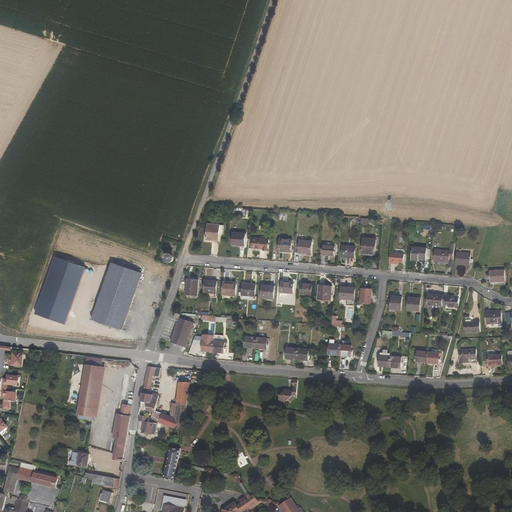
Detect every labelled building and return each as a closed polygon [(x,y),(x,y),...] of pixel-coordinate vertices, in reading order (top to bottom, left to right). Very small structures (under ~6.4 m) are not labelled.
[(206,240),(219,241),(221,225),(208,223),(206,240)] [(232,245),(245,246),(246,234),(233,233),(232,245)] [(268,251),(269,240),(253,238),(252,248),(262,249),(262,251),(268,251)] [(364,238),(362,253),(375,254),(377,240),(364,238)] [(291,253),(292,240),(280,239),(279,252),(291,253)] [(296,240),(295,253),(311,254),(312,242),(296,240)] [(323,244),(321,255),(335,256),(336,245),(323,244)] [(351,256),(351,258),(355,258),(355,247),(343,246),(342,255),(351,256)] [(412,260),(426,262),(427,248),(413,247),(412,260)] [(450,248),(450,251),(435,250),(434,261),(449,263),(449,260),(453,261),(454,249),(450,248)] [(390,264),(395,264),(395,262),(399,263),(404,263),(404,254),(390,253),(390,264)] [(456,263),(470,265),(471,254),(457,253),(456,263)] [(68,265),(41,256),(22,311),(49,320),(68,265)] [(139,275),(113,265),(94,320),(120,330),(139,275)] [(506,281),(505,270),(490,271),(490,282),(506,281)] [(188,279),(186,293),(198,294),(199,280),(188,279)] [(216,294),(218,281),(205,280),(204,293),(216,294)] [(222,295),(235,296),(237,283),(224,282),(222,295)] [(281,293),(293,294),(294,283),(282,282),(281,293)] [(253,297),(255,297),(256,284),(243,283),(242,296),(243,296),(243,299),(252,299),(253,297)] [(301,295),(311,296),(312,285),(302,284),(301,295)] [(275,286),(262,285),(261,297),(274,298),(275,286)] [(333,286),(319,285),(318,296),(332,298),(333,286)] [(341,287),(340,298),(355,300),(355,288),(341,287)] [(360,303),(371,304),(372,289),(362,288),(360,303)] [(439,307),(439,302),(443,302),(443,296),(428,294),(427,306),(439,307)] [(392,296),(391,310),(401,310),(402,297),(392,296)] [(446,303),(446,307),(455,308),(456,303),(457,303),(457,297),(443,296),(443,302),(443,303),(446,303)] [(407,310),(420,311),(421,299),(409,298),(407,310)] [(486,326),(502,325),(502,312),(486,313),(486,326)] [(171,342),(186,347),(195,321),(180,316),(179,319),(171,342)] [(465,333),(480,333),(480,322),(464,323),(465,333)] [(246,336),(245,347),(256,348),(256,337),(246,336)] [(266,349),(267,338),(256,337),(256,348),(266,349)] [(203,340),(202,351),(213,352),(214,341),(203,340)] [(224,353),(225,342),(214,341),(213,352),(224,353)] [(330,344),(329,354),(340,355),(341,345),(330,344)] [(351,356),(352,346),(341,345),(340,355),(351,356)] [(287,348),(287,358),(297,359),(298,349),(287,348)] [(298,349),(297,359),(308,360),(309,350),(298,349)] [(460,363),(477,363),(476,350),(459,350),(460,363)] [(417,362),(428,363),(428,353),(418,352),(417,362)] [(20,367),(22,355),(12,353),(11,358),(11,362),(9,361),(9,366),(20,367)] [(439,364),(440,354),(428,353),(428,363),(439,364)] [(503,365),(502,354),(488,355),(489,365),(490,367),(493,366),(494,365),(503,365)] [(93,416),(98,417),(107,367),(102,366),(103,358),(84,356),(75,413),(93,416)] [(380,356),(379,366),(390,367),(391,357),(380,356)] [(391,357),(390,367),(401,368),(402,358),(391,357)] [(150,390),(154,377),(160,377),(162,368),(148,366),(143,388),(150,390)] [(9,385),(16,386),(17,377),(7,376),(6,379),(6,381),(3,381),(2,385),(9,385)] [(162,414),(160,422),(174,428),(183,430),(190,383),(180,382),(177,404),(175,417),(172,416),(162,414)] [(287,402),(289,400),(291,402),(295,399),(297,399),(298,386),(294,386),(293,390),(284,390),(284,391),(280,395),(280,401),(287,402)] [(4,401),(10,402),(15,402),(16,393),(8,392),(2,391),(1,395),(4,396),(4,398),(4,401)] [(154,412),(156,412),(159,396),(142,393),(140,401),(139,409),(154,412)] [(133,406),(123,404),(122,414),(118,439),(115,439),(114,443),(117,443),(114,459),(124,460),(133,406)] [(148,417),(153,419),(154,412),(139,409),(139,414),(140,414),(148,417)] [(156,412),(154,412),(153,419),(160,422),(162,414),(156,412)] [(93,416),(75,413),(74,419),(92,422),(93,416)] [(122,414),(117,414),(113,438),(115,439),(118,439),(122,414)] [(140,414),(139,421),(144,422),(142,433),(152,435),(154,422),(147,421),(148,417),(140,414)] [(174,480),(175,479),(177,466),(178,461),(181,448),(171,446),(164,478),(174,480)] [(78,466),(88,467),(90,454),(80,452),(78,466)] [(4,491),(3,495),(0,494),(0,509),(3,510),(6,497),(8,492),(9,492),(14,493),(18,478),(56,487),(59,476),(35,471),(36,465),(22,462),(20,469),(11,467),(5,491),(4,491)] [(93,482),(101,484),(119,488),(121,479),(87,472),(85,478),(86,478),(93,480),(93,482)] [(239,478),(237,480),(248,498),(251,496),(239,478)] [(109,503),(112,493),(103,490),(100,500),(106,502),(109,503)] [(26,500),(27,497),(26,494),(24,494),(21,496),(21,498),(19,498),(16,510),(23,511),(25,511),(29,500),(26,500)] [(226,507),(226,509),(223,509),(222,511),(242,511),(245,510),(246,511),(250,509),(260,503),(258,500),(254,494),(251,496),(248,498),(247,499),(245,496),(242,498),(240,499),(241,502),(237,505),(235,502),(226,507)] [(280,505),(278,506),(281,511),(303,511),(300,507),(298,508),(291,498),(280,505)]
